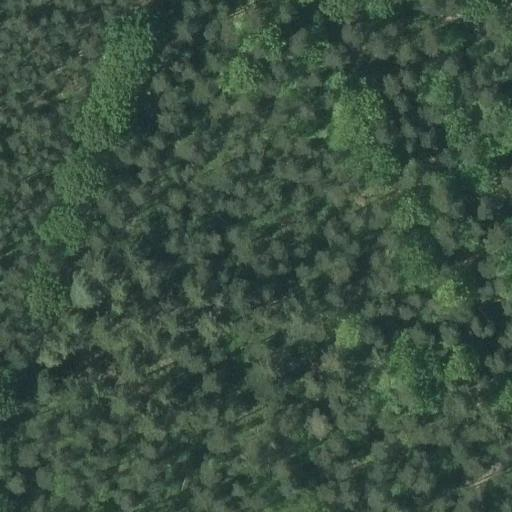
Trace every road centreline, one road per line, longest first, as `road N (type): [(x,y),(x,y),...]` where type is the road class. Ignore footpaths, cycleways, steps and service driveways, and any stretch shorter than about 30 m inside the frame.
road 1 (track): [(44,314),(478,484)]
road 2 (track): [(0,425),(157,0)]
